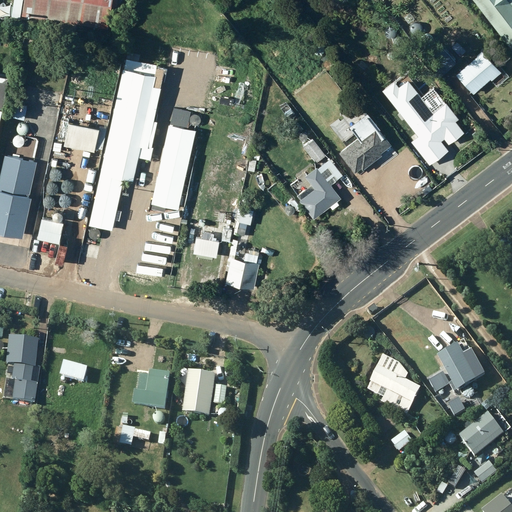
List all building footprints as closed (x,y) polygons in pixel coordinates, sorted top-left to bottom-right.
[(107,30),(112,0),(23,0),(21,17),(71,25),(70,30),(75,31),(76,26),(107,30)] [(511,0),(471,0),(505,44),(507,43),(511,49),(511,0)] [(423,60),(440,79),(456,64),(439,46),(423,60)] [(482,54),(456,77),(472,96),(490,81),(491,82),(500,74),(482,54)] [(122,71),(88,227),(111,232),(123,181),(132,183),(140,148),(147,150),(148,148),(151,149),(156,124),(153,123),(160,90),(152,88),(157,67),(126,60),(123,72),(122,71)] [(376,92),(415,139),(409,144),(426,165),(444,151),(435,140),(438,138),(444,145),(462,130),(442,106),(430,115),(397,75),(376,92)] [(47,81),(35,79),(32,96),(44,98),(47,81)] [(64,85),(53,83),(50,100),(62,102),(64,85)] [(20,121),(22,111),(15,109),(13,120),(20,121)] [(296,111),(290,116),(293,119),(299,114),(296,111)] [(336,153),(352,174),(387,148),(363,116),(345,129),(353,140),(336,153)] [(100,124),(70,117),(64,143),(94,150),(100,124)] [(292,128),(298,134),(303,130),(297,123),(292,128)] [(168,127),(151,205),(178,211),(195,132),(168,127)] [(303,148),(315,164),(325,156),(312,140),(303,148)] [(208,186),(236,191),(243,153),(214,148),(208,186)] [(35,165),(4,158),(0,175),(0,235),(21,241),(30,200),(28,199),(35,165)] [(265,169),(257,161),(253,164),(261,173),(265,169)] [(63,166),(51,163),(42,205),(53,207),(52,215),(64,217),(69,189),(59,187),(63,166)] [(341,200),(316,169),(304,178),(311,187),(296,198),(300,202),(299,203),(313,221),(341,200)] [(212,193),(205,220),(232,225),(238,196),(212,193)] [(241,209),(238,223),(250,226),(253,212),(241,209)] [(162,223),(175,227),(178,218),(168,215),(167,216),(164,215),(162,223)] [(36,240),(58,246),(63,225),(41,220),(36,240)] [(195,239),(192,255),(215,260),(219,243),(212,242),(213,236),(202,234),(201,240),(195,239)] [(225,285),(254,291),(259,266),(254,265),(256,258),(244,256),(243,263),(230,260),(225,285)] [(6,333),(3,361),(11,362),(9,377),(4,376),(2,396),(34,399),(38,365),(33,364),(37,336),(6,333)] [(438,356),(457,389),(477,378),(457,345),(438,356)] [(381,403),(407,415),(420,388),(405,381),(410,370),(383,357),(367,390),(384,398),(381,403)] [(150,367),(146,403),(165,406),(170,369),(150,367)] [(64,371),(60,386),(87,394),(88,389),(85,388),(88,378),(64,371)] [(429,386),(436,397),(444,391),(442,387),(445,385),(441,378),(429,386)] [(185,406),(183,420),(210,424),(215,383),(189,379),(189,382),(184,381),(181,405),(185,406)] [(127,386),(124,404),(136,406),(139,388),(127,386)] [(216,394),(214,412),(225,413),(227,395),(216,394)] [(488,412),(459,433),(474,454),(503,433),(488,412)] [(405,431),(391,441),(395,446),(399,451),(413,441),(405,431)] [(150,440),(122,433),(117,452),(130,455),(132,445),(148,448),(150,440)] [(490,461),(474,473),(478,478),(482,483),(497,470),(490,461)] [(502,494),(482,510),(483,511),(511,511),(511,506),(502,494)]
